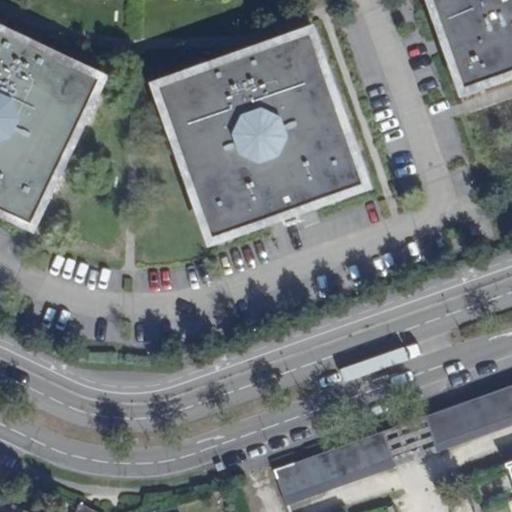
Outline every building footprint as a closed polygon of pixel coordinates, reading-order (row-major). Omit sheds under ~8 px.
[(511,0),(426,0),(459,98),(511,80),(511,0)] [(106,81),(0,31),(0,221),(33,236),(106,81)] [(218,66),(158,87),(214,243),(285,218),(288,227),(302,222),(299,213),(370,188),(315,31),(255,53),(256,56),(246,60),(229,66),(219,70),(218,66)] [(228,62),(229,66),(246,60),(245,57),(228,62)] [(511,388),(426,419),(438,451),(511,423),(511,388)] [(399,468),(439,453),(438,451),(426,419),(386,433),(398,466),(399,468)] [(398,466),(386,433),(277,471),(288,501),(398,466)] [(474,511),(480,511),(483,511),(473,478),(465,480),(474,511)] [(100,511),(76,501),(70,511),(100,511)] [(32,511),(14,503),(10,511),(32,511)]
